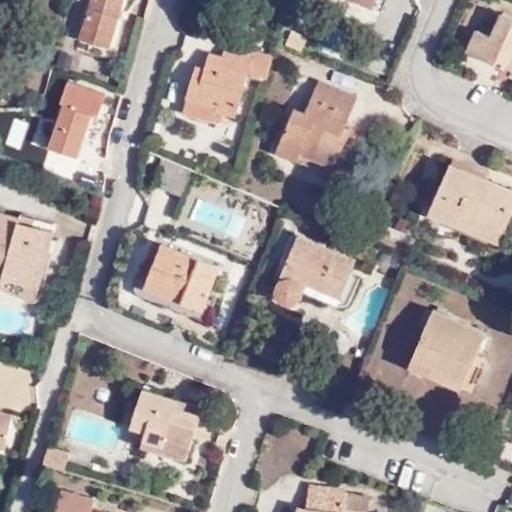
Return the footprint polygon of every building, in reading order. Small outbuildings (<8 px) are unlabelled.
[(90,0),(79,39),(111,48),(124,0),(90,0)] [(490,36),(481,57),(511,70),(511,16),(501,11),(490,36)] [(466,50),(481,57),(490,36),(476,29),(466,50)] [(264,78),(270,58),(229,46),(226,58),(210,53),(205,68),(201,80),(193,77),(186,97),(217,106),(216,110),(236,117),(250,73),(264,78)] [(196,65),(193,77),(201,80),(205,68),(196,65)] [(106,94),(67,80),(60,103),(99,117),(106,94)] [(338,142),(341,135),(358,97),(318,80),(305,111),(294,107),(276,152),(297,161),(300,153),(336,167),(345,145),(338,142)] [(348,138),(341,135),(338,142),(345,145),(348,138)] [(163,158),(157,186),(186,191),(191,163),(163,158)] [(511,205),(511,189),(450,162),(428,213),(455,225),(458,217),(498,234),(511,205)] [(499,244),(511,215),(511,205),(498,234),(458,217),(455,225),(499,244)] [(0,292),(4,276),(38,287),(53,231),(19,221),(19,218),(0,212),(0,292)] [(307,284),(342,299),(358,259),(299,234),(276,286),(275,294),(279,299),(282,302),(289,305),(293,305),(297,303),(300,300),(303,295),(305,291),(307,284)] [(202,309),(199,318),(207,321),(218,293),(210,289),(219,265),(163,244),(154,269),(144,266),(137,287),(140,293),(144,295),(147,287),(202,309)] [(339,305),(342,299),(307,284),(305,291),(339,305)] [(144,295),(199,318),(202,309),(147,287),(144,295)] [(474,362),(488,331),(434,308),(413,357),(466,380),(474,362)] [(339,346),(364,354),(369,338),(345,329),(339,346)] [(494,334),(488,331),(474,362),(482,365),(487,356),(485,355),(494,334)] [(466,380),(413,357),(409,367),(462,390),(466,380)] [(176,406),(178,399),(143,388),(131,426),(146,431),(145,434),(143,439),(163,446),(164,441),(190,449),(201,414),(185,409),(176,406)] [(187,402),(178,399),(176,406),(185,409),(187,402)] [(0,446),(6,448),(14,414),(0,411),(0,446)] [(163,446),(143,439),(141,447),(186,461),(190,449),(164,441),(163,446)] [(91,468),(101,470),(103,459),(93,456),(91,468)] [(342,511),(345,493),(346,489),(310,484),(306,507),(297,506),(296,511),(342,511)] [(91,511),(95,499),(62,490),(56,510),(62,511),(61,511),(91,511)] [(345,493),(342,511),(360,511),(362,495),(345,493)] [(362,495),(360,511),(369,511),(372,497),(362,495)]
